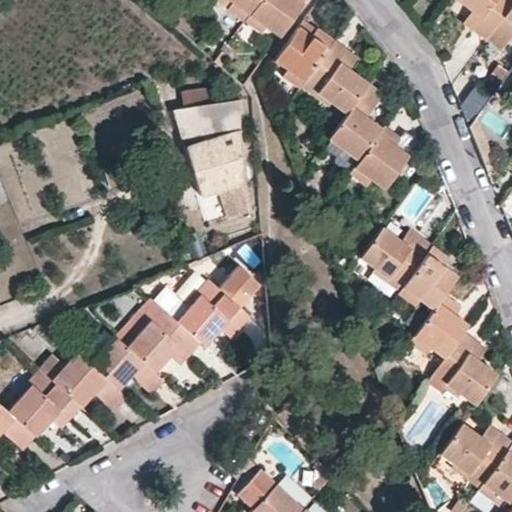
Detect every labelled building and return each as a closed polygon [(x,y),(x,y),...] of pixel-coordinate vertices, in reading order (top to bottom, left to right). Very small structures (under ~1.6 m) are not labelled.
[(225,0),(223,4),(222,4),(240,18),(252,0),(225,0)] [(252,0),(240,18),(257,31),(262,24),(274,33),(298,0),(252,0)] [(459,0),(467,5),(478,12),(468,24),(483,35),(508,0),(459,0)] [(511,26),(511,0),(508,0),(483,35),(498,45),(511,26)] [(478,12),(467,5),(459,17),(468,24),(478,12)] [(307,32),(313,25),(300,15),(294,24),(307,32)] [(330,37),(313,25),(307,32),(294,24),(270,56),(282,66),(278,72),(295,86),(297,83),(330,37)] [(364,81),(346,67),(336,59),(344,48),(330,37),(297,83),(311,94),(315,90),(327,100),(342,111),(364,81)] [(354,55),(344,48),(336,59),(346,67),(354,55)] [(507,80),(511,64),(511,58),(500,54),(492,75),(507,80)] [(323,136),(354,158),(378,125),(363,114),(379,92),(364,81),(342,111),(323,136)] [(214,85),(179,91),(182,107),(217,101),(214,85)] [(324,104),(327,100),(315,90),(311,94),(324,104)] [(240,179),(237,98),(217,101),(182,107),(172,109),(197,194),(227,186),(235,213),(249,210),(240,179)] [(495,163),(474,111),(466,122),(483,166),(495,163)] [(380,123),(378,125),(354,158),(344,172),(360,184),(365,178),(378,187),(402,153),(390,143),(396,135),(380,123)] [(109,186),(124,180),(116,161),(101,167),(109,186)] [(398,208),(415,219),(432,194),(415,183),(398,208)] [(429,243),(414,232),(404,244),(396,237),(395,237),(377,224),(356,253),(369,262),(383,273),(380,278),(395,288),(429,243)] [(405,225),(396,237),(404,244),(414,232),(405,225)] [(440,293),(453,274),(441,263),(445,256),(429,243),(395,288),(394,290),(412,303),(417,296),(429,307),(440,293)] [(256,278),(235,259),(215,282),(204,273),(193,286),(197,290),(185,302),(173,315),(197,336),(201,340),(216,323),(224,314),(235,323),(246,309),(236,300),(256,278)] [(366,268),(380,278),(383,273),(369,262),(366,268)] [(197,290),(193,286),(181,298),(185,302),(197,290)] [(153,299),(144,291),(111,329),(125,341),(137,328),(147,317),(142,311),(153,299)] [(457,305),(440,293),(429,307),(405,340),(422,353),(427,346),(440,356),(458,330),(464,323),(450,314),(457,305)] [(173,315),(153,299),(142,311),(147,317),(137,328),(125,341),(150,365),(166,350),(174,341),(185,350),(197,336),(173,315)] [(224,314),(216,323),(227,332),(235,323),(224,314)] [(150,365),(125,341),(111,329),(84,356),(115,383),(128,369),(149,388),(162,375),(150,365)] [(471,402),(493,372),(477,360),(466,353),(474,341),(458,330),(440,356),(426,375),(441,386),(445,382),(458,393),(471,402)] [(174,341),(166,350),(177,359),(185,350),(174,341)] [(484,349),(474,341),(466,353),(477,360),(484,349)] [(397,351),(387,343),(370,366),(375,379),(376,380),(397,351)] [(73,346),(72,346),(60,359),(47,373),(78,401),(90,387),(112,406),(126,392),(115,383),(84,356),(73,346)] [(60,359),(47,347),(34,361),(35,363),(47,373),(60,359)] [(54,404),(66,414),(78,401),(47,373),(35,363),(22,376),(26,379),(16,390),(2,404),(30,430),(46,412),(54,404)] [(26,379),(22,376),(12,387),(16,390),(26,379)] [(455,396),(458,393),(445,382),(441,386),(455,396)] [(0,425),(19,442),(30,430),(2,404),(0,402),(0,425)] [(54,404),(46,412),(58,423),(66,414),(54,404)] [(510,437),(494,426),(486,438),(476,431),(459,418),(439,447),(451,456),(466,466),(462,472),(476,482),(510,437)] [(485,419),(476,431),(486,438),(494,426),(485,419)] [(511,498),(511,438),(510,437),(476,482),(475,484),(492,496),(497,490),(510,501),(511,498)] [(317,456),(311,462),(320,471),(311,481),(317,487),(332,471),(317,456)] [(448,461),(462,472),(466,466),(451,456),(448,461)] [(293,511),(301,504),(272,477),(257,463),(234,488),(249,502),(245,507),(250,511),(293,511)] [(492,496),(475,484),(467,495),(486,508),(493,497),(492,496)] [(492,496),(493,497),(506,507),(510,501),(497,490),(492,496)] [(511,511),(511,498),(510,501),(506,507),(502,511),(511,511)]
